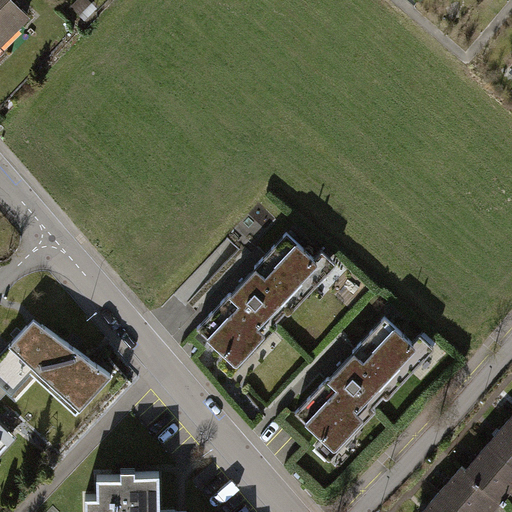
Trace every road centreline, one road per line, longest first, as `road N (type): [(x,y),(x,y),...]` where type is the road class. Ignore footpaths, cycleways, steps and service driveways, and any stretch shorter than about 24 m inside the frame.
road 1 (residential): [(47,231),(291,511)]
road 2 (residential): [(361,511),(511,348)]
